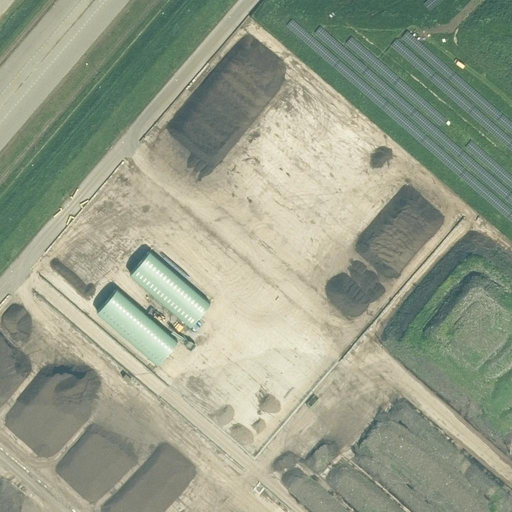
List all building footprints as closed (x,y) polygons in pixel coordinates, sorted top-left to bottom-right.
[(180,0),(179,2),(191,13),(204,0),(180,0)] [(161,49),(185,24),(171,11),(148,36),(161,49)] [(234,85),(265,49),(237,24),(206,60),(234,85)] [(119,72),(132,84),(155,58),(142,46),(119,72)] [(114,81),(92,107),(103,117),(126,91),(114,81)] [(289,132),(309,148),(336,113),(331,109),(325,108),(321,113),(322,106),(320,109),(319,113),(314,119),(314,123),(308,122),(307,124),(304,121),(298,120),(295,123),(291,120),(287,125),(288,119),(282,118),(282,124),(294,126),(289,132)] [(86,113),(62,138),(74,150),(98,124),(86,113)] [(264,139),(293,165),(301,155),(272,130),(264,139)] [(31,171),(44,184),(68,159),(56,146),(31,171)] [(3,209),(15,220),(38,195),(26,183),(3,209)] [(122,384),(128,376),(122,372),(116,380),(122,384)]
